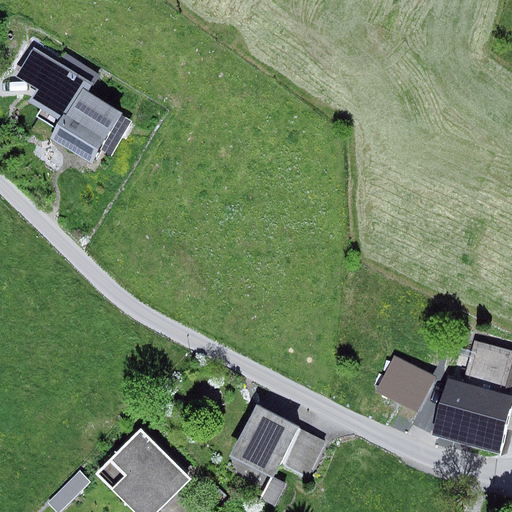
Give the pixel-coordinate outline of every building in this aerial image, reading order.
[(101,76),(61,53),(32,103),(43,108),(38,117),(58,129),(52,139),(95,164),(125,114),(91,93),(101,76)] [(475,385),(457,380),(444,436),(511,453),(511,451),(511,352),(484,346),(475,385)] [(445,379),(399,358),(381,398),(427,419),(445,379)] [(300,427),(259,406),(234,456),(275,477),(282,464),(299,428),(300,427)] [(327,442),(299,428),(282,464),(309,477),(327,442)] [(192,479),(143,430),(99,474),(136,511),(159,511),(177,494),(192,479)] [(47,502),(57,511),(60,511),(92,481),(80,470),(47,502)] [(272,479),(262,499),(277,506),(287,486),(272,479)] [(194,511),(177,494),(159,511),(194,511)]
